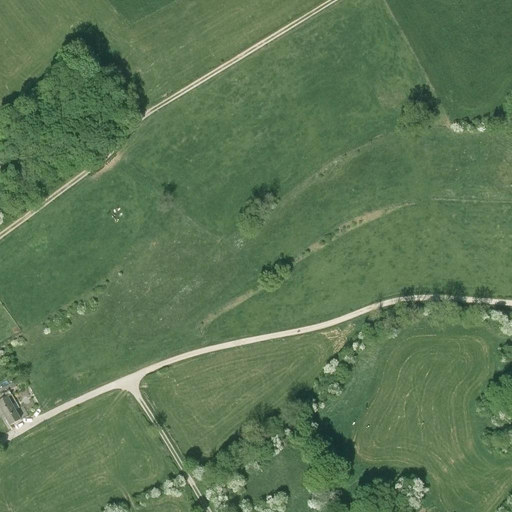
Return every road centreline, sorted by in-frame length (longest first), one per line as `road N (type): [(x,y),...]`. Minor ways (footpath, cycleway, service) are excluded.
road 1 (track): [(52,413),(167,363),(378,304),(427,297),(511,303)]
road 2 (track): [(0,236),(91,172),(155,110),(336,0)]
road 3 (track): [(129,380),(207,511)]
